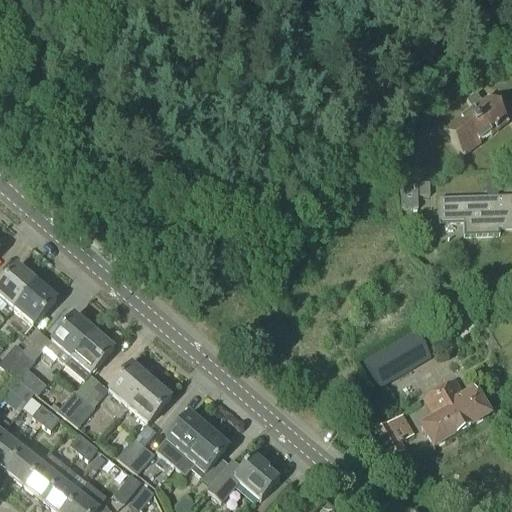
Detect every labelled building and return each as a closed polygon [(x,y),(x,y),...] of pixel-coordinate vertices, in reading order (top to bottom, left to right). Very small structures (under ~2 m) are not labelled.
[(508,125),(486,98),(485,99),(486,100),(480,104),(474,96),(465,104),(471,111),(459,121),(458,120),(457,121),(458,122),(442,134),(462,159),(477,147),(478,149),(479,148),(478,146),(490,137),(491,138),(492,138),(491,136),(505,125),(506,127),(508,125)] [(399,185),(400,212),(416,212),(416,199),(428,199),(428,186),(416,186),(416,184),(399,185)] [(511,199),(437,201),(437,227),(462,226),(462,239),(498,238),(498,233),(511,232),(511,199)] [(0,304),(12,314),(35,287),(15,270),(0,287),(0,304)] [(55,304),(35,287),(12,314),(31,331),(55,304)] [(73,319),(49,347),(41,356),(52,366),(55,363),(63,370),(93,336),(73,319)] [(456,363),(485,352),(491,367),(502,362),(488,327),(448,343),(456,363)] [(93,336),(63,370),(83,387),(113,352),(93,336)] [(363,366),(376,388),(421,360),(408,338),(363,366)] [(6,378),(24,357),(14,348),(0,364),(0,372),(1,374),(6,378)] [(34,366),(24,357),(6,378),(14,384),(17,386),(19,383),(34,366)] [(126,413),(150,385),(130,368),(107,396),(126,413)] [(17,386),(14,384),(7,393),(24,407),(31,398),(17,386)] [(170,402),(150,385),(126,413),(146,430),(170,402)] [(432,451),(454,438),(455,439),(468,430),(488,419),(472,392),(461,398),(453,386),(423,404),(434,422),(420,430),(432,451)] [(66,424),(83,404),(74,396),(56,416),(66,424)] [(83,404),(66,424),(77,432),(93,413),(83,404)] [(39,428),(48,416),(40,410),(30,422),(39,428)] [(58,425),(48,416),(39,428),(49,436),(58,425)] [(183,481),(216,442),(187,418),(154,456),(183,481)] [(385,424),(370,433),(387,462),(403,453),(399,447),(401,446),(400,444),(412,437),(401,420),(388,428),(385,424)] [(2,438),(0,440),(0,473),(3,476),(21,453),(2,438)] [(86,447),(81,442),(78,440),(68,451),(77,458),(86,447)] [(126,470),(143,452),(133,442),(116,461),(126,470)] [(227,452),(216,442),(183,481),(184,482),(193,471),(203,479),(199,483),(209,491),(205,496),(213,502),(239,472),(231,465),(227,470),(218,462),(227,452)] [(21,453),(3,476),(22,491),(47,458),(29,443),(21,453)] [(86,447),(77,458),(86,466),(95,454),(86,447)] [(143,452),(126,470),(136,478),(152,460),(143,452)] [(47,458),(22,491),(40,506),(66,473),(47,458)] [(239,472),(213,502),(220,508),(238,487),(259,506),(277,485),(250,461),(240,473),(239,472)] [(75,480),(66,473),(40,506),(48,511),(65,511),(77,497),(67,489),(75,480)] [(128,480),(110,501),(122,509),(138,488),(128,480)] [(77,497),(65,511),(97,511),(105,502),(85,487),(77,497)] [(143,492),(126,511),(143,511),(153,500),(143,492)] [(174,511),(178,511),(188,500),(180,494),(168,507),(174,511)]
